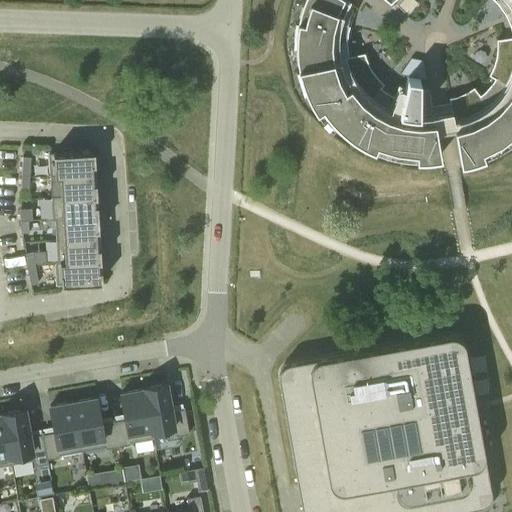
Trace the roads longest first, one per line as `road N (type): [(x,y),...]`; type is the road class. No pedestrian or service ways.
road 1 (residential): [(0,313),(110,293),(122,279),(113,148),(101,135),(0,131)]
road 2 (residential): [(214,341),(231,27)]
road 3 (residential): [(0,20),(231,27)]
road 4 (residential): [(214,341),(0,380)]
road 5 (residential): [(240,511),(214,341)]
